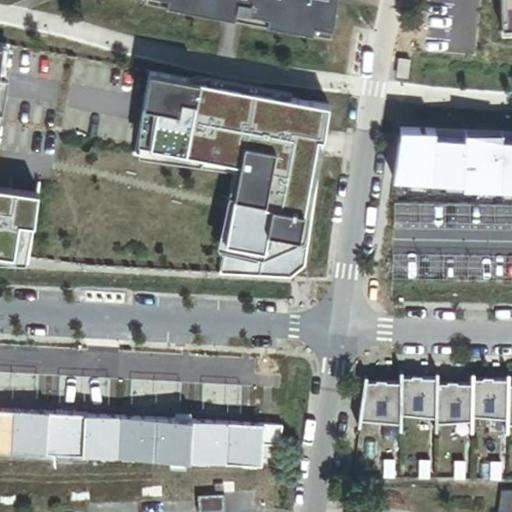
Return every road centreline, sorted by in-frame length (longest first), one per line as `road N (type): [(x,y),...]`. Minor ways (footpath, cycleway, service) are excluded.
road 1 (residential): [(0,310),(339,333)]
road 2 (residential): [(374,94),(339,333)]
road 3 (residential): [(339,333),(314,511)]
road 4 (residential): [(339,333),(511,335)]
